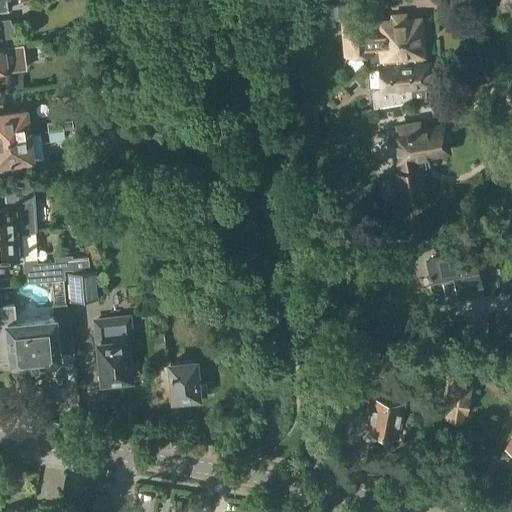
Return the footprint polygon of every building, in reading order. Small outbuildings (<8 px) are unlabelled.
[(0,0),(0,47),(14,45),(10,18),(0,19),(0,11),(7,11),(5,0),(0,0)] [(297,17),(323,15),(322,1),(296,3),(297,17)] [(281,5),(282,18),(290,17),(289,4),(281,5)] [(407,21),(407,15),(393,16),(394,22),(381,23),(381,25),(368,26),(368,17),(344,19),(346,43),(346,47),(346,55),(371,54),(372,68),(378,68),(389,67),(410,65),(409,56),(422,55),(420,20),(407,21)] [(161,23),(164,47),(185,43),(181,19),(161,23)] [(0,72),(13,71),(11,56),(24,54),(23,44),(14,45),(0,47),(0,72)] [(389,67),(378,68),(379,88),(371,92),(374,108),(413,101),(412,90),(432,88),(431,61),(423,61),(422,55),(409,56),(410,65),(389,67)] [(18,90),(17,80),(2,82),(3,92),(18,90)] [(404,116),(402,103),(374,107),(376,119),(388,118),(388,111),(392,111),(393,117),(404,116)] [(0,138),(28,135),(25,110),(3,113),(2,104),(0,104),(0,138)] [(48,133),(63,131),(62,121),(47,123),(48,133)] [(423,128),(421,122),(408,124),(408,128),(392,131),(397,160),(405,159),(407,171),(399,172),(399,173),(396,175),(400,204),(411,202),(411,203),(414,203),(414,202),(426,200),(421,169),(427,168),(425,157),(433,156),(433,155),(447,152),(443,126),(429,129),(428,127),(423,128)] [(63,131),(48,133),(49,142),(64,140),(63,131)] [(29,144),(28,135),(0,138),(0,172),(10,172),(9,163),(31,160),(43,158),(41,142),(29,144)] [(77,159),(50,163),(52,177),(78,174),(77,159)] [(0,233),(21,232),(20,205),(6,206),(6,209),(0,208),(0,233)] [(386,249),(383,227),(364,229),(366,250),(370,250),(371,253),(386,249)] [(21,232),(0,233),(0,259),(9,258),(9,262),(23,261),(21,232)] [(432,271),(436,291),(434,291),(437,303),(447,301),(484,293),(479,273),(491,271),(487,251),(474,253),(470,234),(457,237),(458,240),(459,240),(461,249),(439,254),(435,235),(409,241),(417,275),(432,271)] [(25,282),(51,281),(66,280),(65,270),(72,270),(72,272),(89,271),(88,257),(72,258),(72,255),(54,256),(55,262),(24,264),(25,282)] [(89,271),(72,272),(67,272),(70,301),(98,299),(95,270),(89,271)] [(15,321),(14,304),(0,305),(0,359),(1,361),(11,360),(16,364),(55,360),(58,355),(55,317),(15,321)] [(126,380),(128,378),(131,377),(128,341),(131,340),(129,317),(97,320),(99,342),(102,380),(116,379),(119,381),(126,380)] [(380,336),(369,334),(362,364),(373,366),(380,336)] [(150,336),(153,364),(166,363),(163,335),(150,336)] [(198,382),(196,361),(170,363),(173,399),(199,397),(199,395),(207,394),(206,381),(198,382)] [(466,414),(471,380),(449,377),(444,410),(445,411),(444,419),(463,422),(464,414),(466,414)] [(395,435),(401,402),(367,395),(362,422),(366,422),(365,430),(395,435)]
